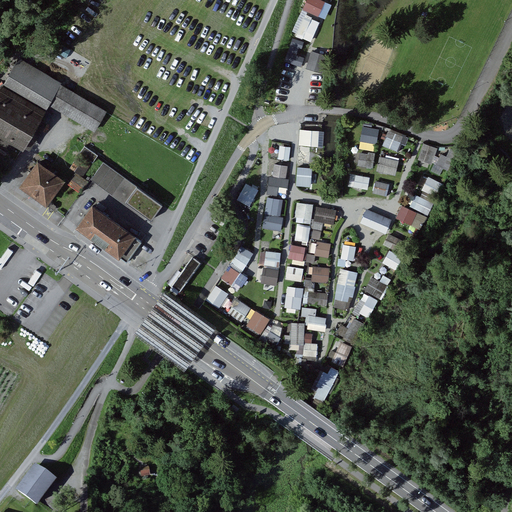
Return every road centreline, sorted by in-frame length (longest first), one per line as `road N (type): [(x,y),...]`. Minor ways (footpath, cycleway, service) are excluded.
road 1 (unclassified): [(138,298),(168,272),(254,130),(325,109),(378,115),(446,139),(458,133),(511,27)]
road 2 (secondary): [(436,511),(138,298)]
road 3 (track): [(165,241),(276,0)]
road 4 (track): [(125,321),(128,346),(99,403),(82,511)]
road 5 (secondary): [(138,298),(0,201)]
road 6 (track): [(33,454),(126,319)]
